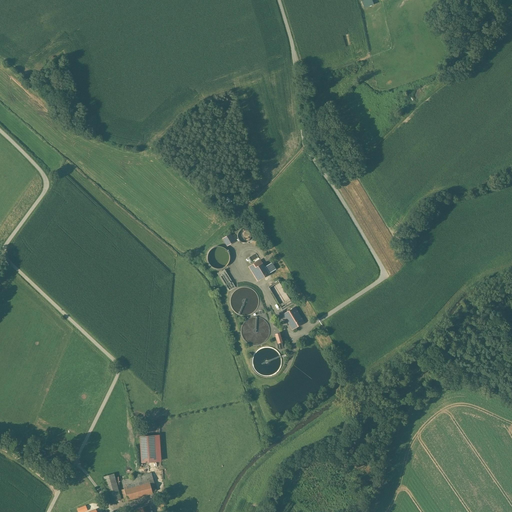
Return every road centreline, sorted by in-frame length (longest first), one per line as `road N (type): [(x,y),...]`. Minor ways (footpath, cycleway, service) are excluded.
road 1 (unclassified): [(0,130),(47,181),(5,245),(7,261),(117,371),(48,511)]
road 2 (unclassified): [(278,0),(292,44),(304,146),(384,274),(319,320)]
road 3 (track): [(334,188),(502,30),(489,0)]
